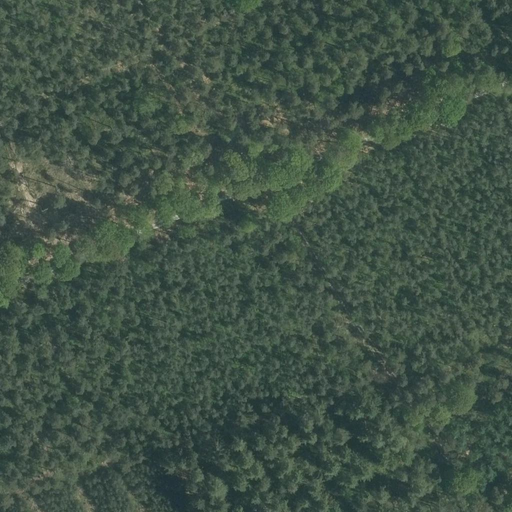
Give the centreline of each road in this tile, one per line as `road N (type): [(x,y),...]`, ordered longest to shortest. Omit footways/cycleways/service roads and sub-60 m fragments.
road 1 (track): [(483,511),(138,0)]
road 2 (track): [(511,83),(0,289)]
